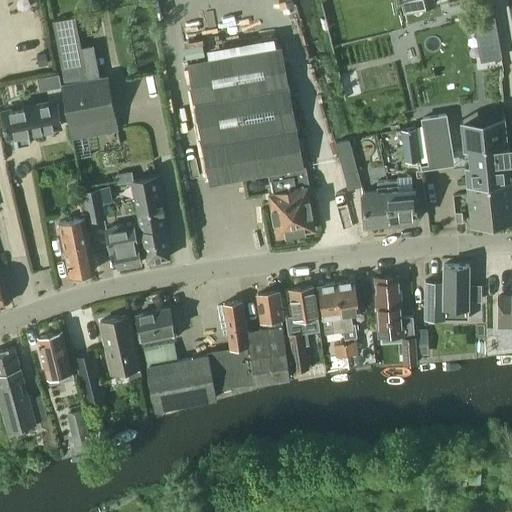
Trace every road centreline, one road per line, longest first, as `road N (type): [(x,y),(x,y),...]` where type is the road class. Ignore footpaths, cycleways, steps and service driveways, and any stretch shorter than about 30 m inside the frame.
road 1 (tertiary): [(0,326),(197,274),(407,243),(511,244)]
road 2 (unknown): [(224,270),(176,65),(172,12),(180,0)]
road 3 (unknown): [(262,0),(289,31),(347,252)]
